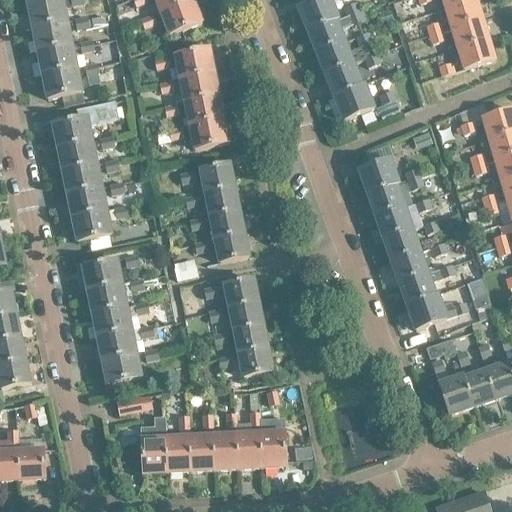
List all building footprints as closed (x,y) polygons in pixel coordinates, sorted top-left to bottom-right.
[(26,0),(28,9),(63,2),(62,0),(26,0)] [(85,0),(72,0),(74,9),(87,7),(85,0)] [(117,8),(116,15),(117,17),(126,14),(138,9),(150,4),(148,0),(134,0),(135,1),(117,8)] [(148,0),(150,4),(156,2),(162,15),(194,3),(192,0),(148,0)] [(325,0),(299,11),(309,35),(336,24),(339,23),(329,0),(325,0)] [(476,0),(442,0),(446,11),(477,2),(476,0)] [(67,25),(63,2),(28,9),(33,32),(67,25)] [(449,23),(439,26),(442,35),(452,32),(483,22),(477,2),(446,11),(449,23)] [(202,26),(194,3),(162,15),(170,38),(202,26)] [(356,6),(344,11),(348,20),(360,15),(356,6)] [(352,28),(364,24),(360,15),(348,20),(352,28)] [(155,18),(144,22),(147,31),(159,27),(155,18)] [(104,20),(92,22),(94,33),(106,30),(104,20)] [(336,24),(309,35),(317,57),(345,46),(340,33),(352,28),(348,20),(339,23),(336,24)] [(90,21),(77,23),(79,32),(92,30),(90,21)] [(483,22),(452,32),(458,52),(489,43),(483,22)] [(72,48),(67,25),(33,32),(38,55),(72,48)] [(442,35),(439,26),(427,29),(430,39),(442,35)] [(430,39),(432,48),(445,44),(442,35),(430,39)] [(369,36),(357,41),(360,50),(372,45),(369,36)] [(392,39),(373,46),(376,55),(396,48),(392,39)] [(115,43),(103,45),(106,62),(118,59),(115,43)] [(495,63),(489,43),(458,52),(464,72),(495,63)] [(95,44),(82,46),(84,56),(97,53),(95,44)] [(326,78),(353,67),(345,46),(317,57),(326,78)] [(77,72),(72,48),(38,55),(43,79),(77,72)] [(176,59),(181,82),(214,75),(210,52),(176,59)] [(377,57),(365,62),(369,71),(381,66),(377,57)] [(169,60),(157,63),(159,72),(171,70),(169,60)] [(439,70),(442,79),(455,75),(452,66),(439,70)] [(87,70),(89,79),(101,76),(100,67),(87,70)] [(334,99),(362,88),(353,67),(326,78),(334,99)] [(77,72),(43,79),(48,103),(82,95),(77,72)] [(214,75),(181,82),(186,105),(219,98),(214,75)] [(174,84),(162,86),(164,96),(176,93),(174,84)] [(364,87),(362,88),(334,99),(344,124),(374,112),(364,87)] [(380,99),(383,108),(395,103),(392,94),(380,99)] [(219,98),(186,105),(191,129),(224,122),(219,98)] [(53,128),(58,152),(92,145),(89,130),(119,124),(116,105),(76,113),(79,123),(53,128)] [(179,107),(167,109),(168,118),(181,116),(179,107)] [(471,112),(459,115),(463,127),(475,124),(471,112)] [(511,113),(483,122),(489,142),(511,135),(511,113)] [(224,122),(191,129),(195,153),(229,146),(224,122)] [(461,129),(464,138),(476,134),(474,125),(461,129)] [(184,131),(172,133),(173,143),(186,140),(184,131)] [(427,135),(416,139),(421,151),(432,146),(427,135)] [(495,163),(511,158),(511,135),(489,142),(495,163)] [(115,140),(102,143),(104,152),(117,149),(115,140)] [(92,145),(58,152),(63,175),(97,168),(92,145)] [(398,178),(417,170),(409,151),(390,159),(398,178)] [(484,157),(471,161),(473,170),(487,166),(484,157)] [(501,183),(511,179),(511,158),(495,163),(501,183)] [(120,163),(107,166),(109,175),(121,173),(120,163)] [(360,175),(369,200),(397,190),(399,189),(390,164),(360,175)] [(476,179),(489,175),(487,166),(473,170),(476,179)] [(68,198),(102,191),(97,168),(63,175),(68,198)] [(201,173),(206,197),(234,191),(229,168),(201,173)] [(421,181),(418,172),(406,176),(409,185),(421,181)] [(194,175),(182,177),(184,187),(196,184),(194,175)] [(507,203),(511,201),(511,179),(501,183),(507,203)] [(409,185),(412,194),(424,190),(421,181),(409,185)] [(124,186),(112,189),(114,198),(126,196),(124,186)] [(376,221),(404,211),(397,190),(369,200),(376,221)] [(73,221),(107,214),(102,191),(68,198),(73,221)] [(211,220),(239,214),(234,191),(206,197),(211,220)] [(496,197),(482,201),(485,210),(499,206),(496,197)] [(199,198),(187,201),(189,210),(201,207),(199,198)] [(432,212),(429,203),(417,207),(420,216),(432,212)] [(487,219),(501,215),(499,206),(485,210),(487,219)] [(129,210),(117,212),(119,222),(131,219),(129,210)] [(384,243),(412,233),(404,211),(376,221),(384,243)] [(112,238),(107,214),(73,221),(78,245),(112,238)] [(215,242),(244,236),(239,214),(211,220),(215,242)] [(417,229),(435,223),(432,214),(414,220),(417,229)] [(204,221),(192,224),(193,233),(206,231),(204,221)] [(440,233),(437,224),(424,228),(428,238),(440,233)] [(392,265),(420,255),(412,233),(384,243),(392,265)] [(249,260),(244,236),(215,242),(220,266),(249,260)] [(508,238),(494,241),(497,251),(511,247),(508,238)] [(209,243),(196,246),(198,255),(210,253),(209,243)] [(447,255),(444,246),(432,250),(435,259),(447,255)] [(499,260),(511,255),(511,251),(511,247),(497,251),(499,260)] [(399,286),(427,276),(420,255),(392,265),(399,286)] [(140,259),(127,262),(129,271),(141,268),(140,259)] [(83,271),(88,295),(122,288),(117,264),(83,271)] [(455,277),(452,268),(440,272),(443,281),(455,277)] [(197,270),(175,275),(177,284),(199,280),(197,270)] [(427,276),(399,286),(407,309),(435,299),(431,285),(443,281),(440,272),(427,276)] [(225,288),(230,311),(258,305),(253,282),(225,288)] [(132,285),(134,295),(146,292),(145,283),(132,285)] [(2,286),(0,285),(0,320),(16,317),(11,294),(4,296),(2,286)] [(93,318),(127,311),(122,288),(88,295),(93,318)] [(218,290),(206,292),(208,302),(220,299),(218,290)] [(438,298),(435,299),(407,309),(416,334),(447,323),(438,298)] [(258,305),(230,311),(234,334),(263,329),(258,305)] [(149,306),(137,309),(139,318),(151,316),(149,306)] [(465,306),(452,311),(455,320),(468,316),(465,306)] [(488,308),(476,312),(481,324),(492,320),(488,308)] [(132,334),(127,311),(93,318),(98,341),(132,334)] [(223,313),(210,315),(212,325),(225,322),(223,313)] [(0,344),(20,340),(16,317),(0,320),(0,344)] [(154,329),(142,332),(144,341),(156,339),(154,329)] [(263,329),(234,334),(239,358),(268,352),(263,329)] [(137,357),(132,334),(98,341),(102,364),(137,357)] [(228,336),(215,338),(217,348),(230,345),(228,336)] [(0,344),(0,368),(25,363),(20,340),(0,344)] [(505,355),(511,353),(511,345),(510,340),(501,343),(505,355)] [(444,358),(446,362),(457,358),(452,343),(427,351),(431,362),(444,358)] [(483,363),(492,360),(488,347),(479,351),(483,363)] [(272,375),(268,352),(239,358),(244,381),(272,375)] [(159,353),(147,355),(148,365),(161,362),(159,353)] [(471,367),(466,355),(457,358),(461,370),(471,367)] [(137,357),(102,364),(107,388),(142,381),(137,357)] [(233,359),(220,362),(222,371),(234,368),(233,359)] [(492,360),(483,363),(487,374),(497,403),(511,397),(511,375),(509,367),(496,371),(492,360)] [(25,363),(0,368),(0,384),(2,393),(30,387),(25,363)] [(475,410),(465,382),(464,379),(449,384),(446,374),(445,375),(441,363),(432,366),(450,418),(475,410)] [(145,373),(148,386),(159,384),(157,370),(145,373)] [(497,403),(487,374),(465,382),(475,410),(497,403)] [(279,407),(277,395),(268,397),(270,409),(279,407)] [(257,396),(249,397),(250,413),(258,412),(257,396)] [(143,414),(140,401),(117,405),(120,419),(143,414)] [(34,407),(25,409),(28,422),(37,420),(34,407)] [(251,418),(251,430),(261,430),(260,417),(251,418)] [(227,419),(228,432),(237,431),(237,419),(227,419)] [(203,420),(204,433),(213,432),(213,420),(203,420)] [(179,421),(180,434),(189,434),(189,421),(179,421)] [(157,431),(141,432),(142,444),(144,478),(169,477),(167,442),(167,435),(157,435),(157,431)] [(9,444),(9,447),(19,446),(18,434),(9,434),(9,444)] [(180,442),(167,442),(169,477),(191,475),(190,441),(189,434),(180,434),(180,442)] [(261,438),(263,472),(287,471),(285,436),(261,438)] [(261,438),(238,439),(239,473),(263,472),(261,438)] [(238,439),(214,440),(215,474),(239,473),(238,439)] [(214,440),(190,441),(191,475),(215,474),(214,440)] [(9,444),(0,444),(0,485),(20,484),(19,455),(19,446),(9,447),(9,444)] [(44,454),(19,455),(20,484),(46,483),(44,454)] [(489,511),(484,495),(437,511),(436,511),(489,511)]
